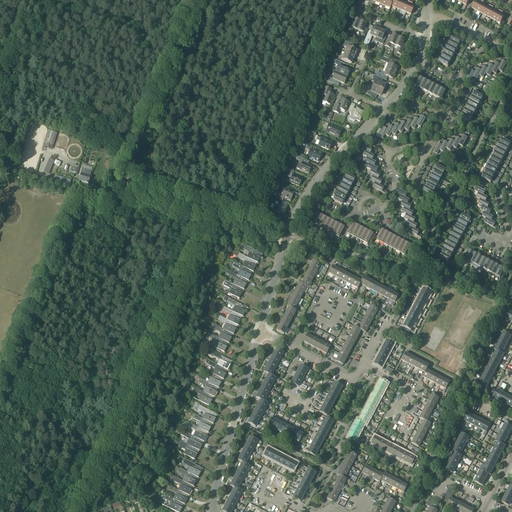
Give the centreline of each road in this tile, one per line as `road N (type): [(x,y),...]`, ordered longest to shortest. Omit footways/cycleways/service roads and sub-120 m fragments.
road 1 (unknown): [(269,0),(205,155),(57,108),(0,129)]
road 2 (track): [(213,213),(77,511)]
road 3 (residential): [(413,271),(511,81)]
road 4 (track): [(198,0),(123,190)]
road 5 (track): [(75,196),(0,385)]
road 6 (track): [(322,36),(245,223)]
road 7 (tertiary): [(213,511),(260,331)]
road 8 (track): [(123,190),(286,235)]
road 9 (tertiary): [(260,331),(305,197)]
road 10 (track): [(12,353),(129,397)]
